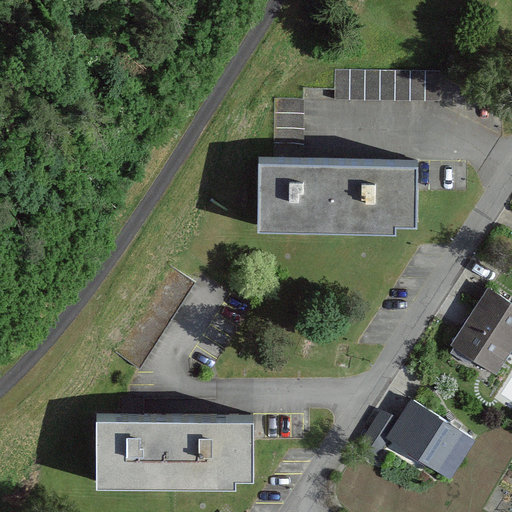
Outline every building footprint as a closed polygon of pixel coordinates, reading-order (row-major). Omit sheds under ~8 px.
[(399,149),(240,148),(239,218),(398,220),(399,149)] [(511,336),(511,300),(482,282),(447,341),(493,368),(511,336)] [(474,433),(411,394),(396,416),(384,438),(447,477),(474,433)] [(236,405),(81,405),(81,472),(236,472),(236,405)] [(384,438),(396,416),(382,407),(358,448),(373,456),(384,438)]
